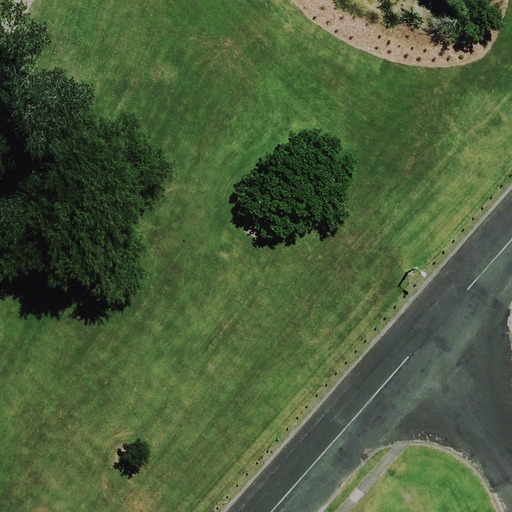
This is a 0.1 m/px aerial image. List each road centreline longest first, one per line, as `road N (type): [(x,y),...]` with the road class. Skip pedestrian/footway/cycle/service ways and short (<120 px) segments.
road 1 (residential): [(277,511),(431,333)]
road 2 (residential): [(431,333),(495,402),(511,440)]
road 3 (residential): [(431,333),(511,241)]
